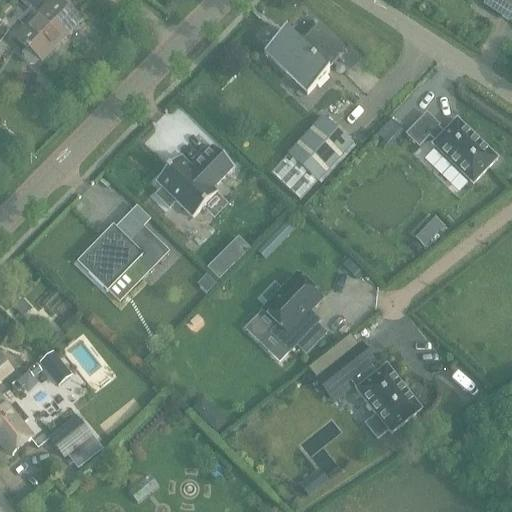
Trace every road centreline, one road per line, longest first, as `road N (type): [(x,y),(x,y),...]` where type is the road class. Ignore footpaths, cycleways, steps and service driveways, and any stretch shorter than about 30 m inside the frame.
road 1 (tertiary): [(0,226),(220,0)]
road 2 (unclassified): [(511,96),(361,0)]
road 3 (residential): [(511,209),(391,305)]
